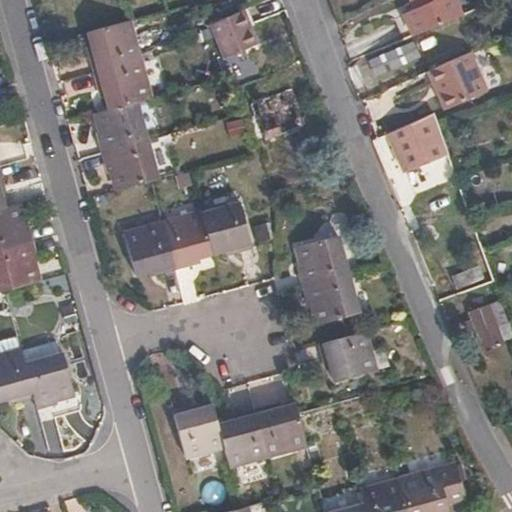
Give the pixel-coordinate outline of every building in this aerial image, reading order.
[(463,18),(454,0),(409,0),(414,9),(404,15),(414,39),(463,18)] [(259,42),(247,11),(209,27),(222,59),(259,42)] [(136,63),(126,25),(88,35),(93,54),(87,56),(92,75),(136,63)] [(414,58),(409,45),(367,63),(373,76),(414,58)] [(472,51),(429,70),(446,109),(489,90),(472,51)] [(147,102),(136,63),(92,75),(97,95),(104,93),(109,112),(136,105),(147,102)] [(303,116),(293,89),(258,101),(267,130),(303,116)] [(126,149),(146,143),(136,105),(109,112),(96,115),(100,135),(96,136),(101,155),(126,149)] [(433,115),(387,135),(403,175),(448,157),(436,125),(433,115)] [(117,193),(150,184),(157,182),(146,143),(126,149),(101,155),(106,172),(111,172),(117,193)] [(0,253),(33,245),(28,225),(22,227),(18,208),(8,211),(0,213),(0,253)] [(202,218),(213,257),(231,252),(232,258),(254,252),(241,208),(202,218)] [(192,263),(213,257),(202,218),(163,228),(175,273),(193,269),(192,263)] [(154,279),(175,273),(163,228),(126,238),(137,277),(153,273),(154,279)] [(299,270),(303,289),(346,277),(336,238),(298,247),(302,268),(299,270)] [(0,294),(37,285),(33,267),(38,265),(33,245),(0,253),(0,294)] [(482,281),(477,269),(452,278),(455,290),(482,281)] [(346,277),(303,289),(308,307),(311,306),(317,325),(355,315),(346,277)] [(497,329),(508,324),(500,302),(471,313),(483,349),(501,343),(497,329)] [(360,337),(317,349),(322,369),(326,369),(331,388),(371,377),(360,337)] [(0,404),(16,400),(17,404),(35,399),(27,369),(24,357),(0,362),(0,404)] [(35,399),(38,413),(58,408),(57,402),(77,396),(67,358),(27,369),(35,399)] [(308,446),(298,407),(277,412),(276,407),(256,412),(268,456),(308,446)] [(218,429),(213,408),(192,414),(191,409),(173,413),(185,458),(223,447),(218,429)] [(268,456),(256,412),(235,417),(237,423),(218,429),(223,447),(228,466),(268,456)] [(399,473),(409,511),(427,507),(428,511),(429,511),(466,502),(458,468),(439,473),(436,463),(399,473)] [(407,511),(409,511),(399,473),(357,484),(361,497),(364,511),(407,511)] [(364,511),(361,497),(323,507),(324,511),(364,511)]
